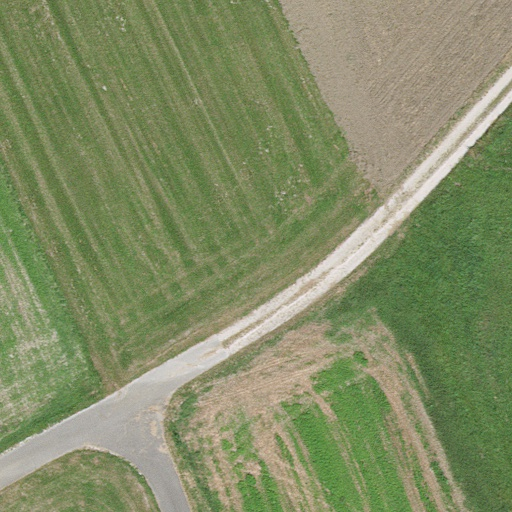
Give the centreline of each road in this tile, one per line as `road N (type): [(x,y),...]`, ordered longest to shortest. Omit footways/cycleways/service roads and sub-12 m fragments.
road 1 (track): [(128,397),(324,284),(511,76)]
road 2 (track): [(0,471),(128,397)]
road 3 (track): [(128,397),(165,511)]
